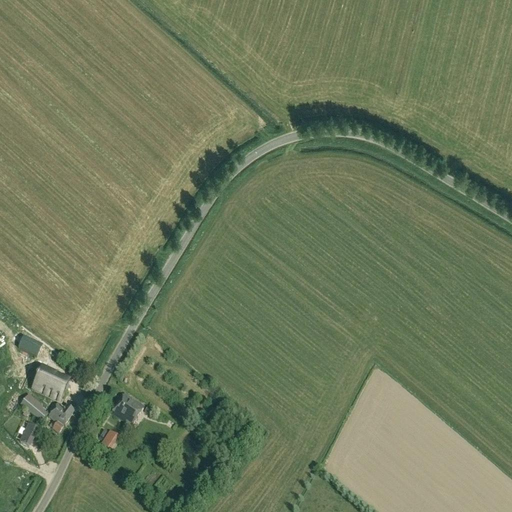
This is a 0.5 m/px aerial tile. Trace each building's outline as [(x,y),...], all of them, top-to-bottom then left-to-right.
[(42,346),(24,338),(19,349),(37,358),(42,346)] [(59,403),(61,400),(69,382),(61,378),(60,380),(56,378),(57,376),(42,369),(38,377),(37,376),(36,379),(37,379),(33,387),(32,390),(59,403)] [(125,395),(111,415),(125,425),(122,429),(131,435),(135,429),(132,427),(145,408),(125,395)] [(20,406),(41,424),(48,415),(42,411),(40,405),(28,396),(20,406)] [(67,407),(65,410),(58,405),(44,425),(58,435),(74,413),(67,407)] [(148,408),(144,413),(151,417),(154,412),(148,408)] [(30,448),(39,429),(30,425),(21,444),(30,448)] [(109,432),(102,443),(112,450),(119,438),(109,432)]
